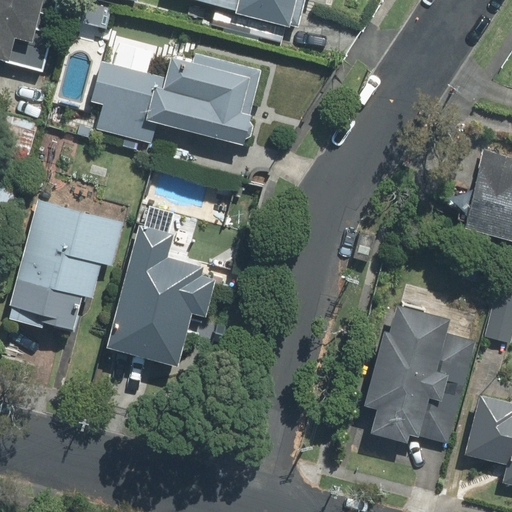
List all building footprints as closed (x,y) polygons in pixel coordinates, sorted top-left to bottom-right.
[(0,0),(0,58),(40,69),(56,0),(0,0)] [(206,0),(236,7),(235,11),(297,26),(303,0),(206,0)] [(171,53),(165,75),(101,59),(90,99),(102,102),(95,126),(152,141),(157,121),(242,143),(262,68),(195,51),(193,59),(171,53)] [(37,123),(2,113),(0,120),(0,142),(5,144),(0,163),(0,202),(14,206),(37,123)] [(511,156),(494,153),(482,219),(511,224),(511,156)] [(123,220),(36,197),(8,302),(10,303),(7,314),(70,331),(81,292),(91,295),(100,260),(111,263),(123,220)] [(171,231),(138,223),(106,344),(177,362),(191,310),(206,314),(215,278),(199,273),(202,262),(165,253),(171,231)] [(449,306),(406,299),(403,324),(388,321),(377,392),(384,393),(380,421),(446,431),(454,374),(465,376),(471,336),(445,332),(449,306)] [(509,303),(493,302),(490,329),(511,331),(511,320),(507,321),(509,303)] [(511,393),(486,388),(474,444),(511,452),(507,474),(511,474),(511,393)]
